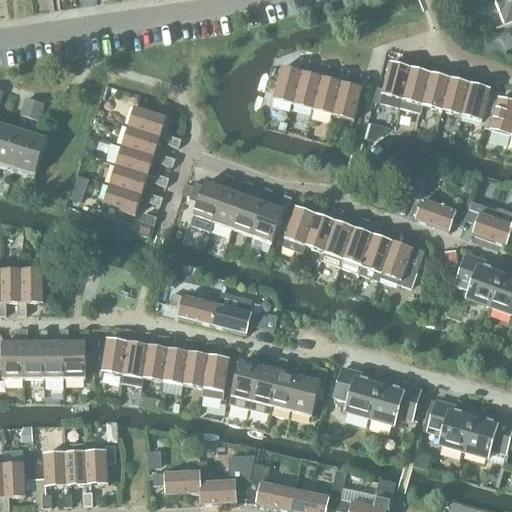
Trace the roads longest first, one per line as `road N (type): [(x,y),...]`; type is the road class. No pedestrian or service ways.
road 1 (residential): [(511,404),(337,350),(305,358),(135,320),(0,327)]
road 2 (residential): [(511,263),(189,155)]
road 3 (residential): [(0,36),(240,0)]
